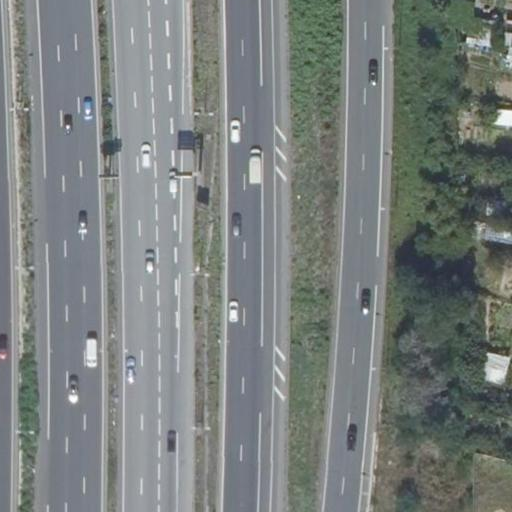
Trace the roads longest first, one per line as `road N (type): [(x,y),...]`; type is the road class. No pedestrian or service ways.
road 1 (motorway): [(341,511),(366,0)]
road 2 (motorway): [(149,511),(139,0)]
road 3 (motorway): [(64,0),(73,511)]
road 4 (motorway): [(241,511),(242,0)]
